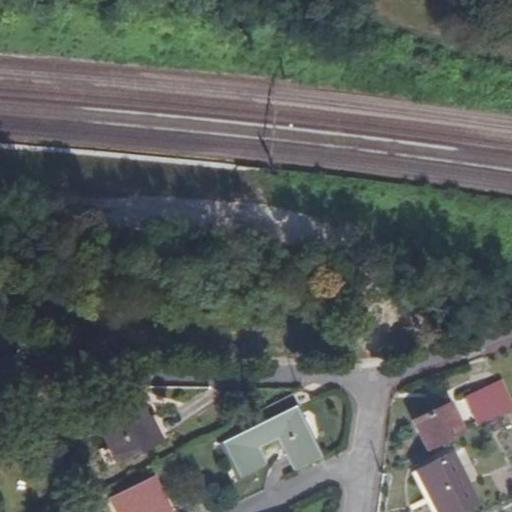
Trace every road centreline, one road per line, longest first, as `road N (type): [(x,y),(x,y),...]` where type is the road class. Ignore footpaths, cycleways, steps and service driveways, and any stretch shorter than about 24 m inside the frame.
road 1 (residential): [(373,381),(109,373),(46,359),(0,336)]
road 2 (residential): [(511,332),(373,381)]
